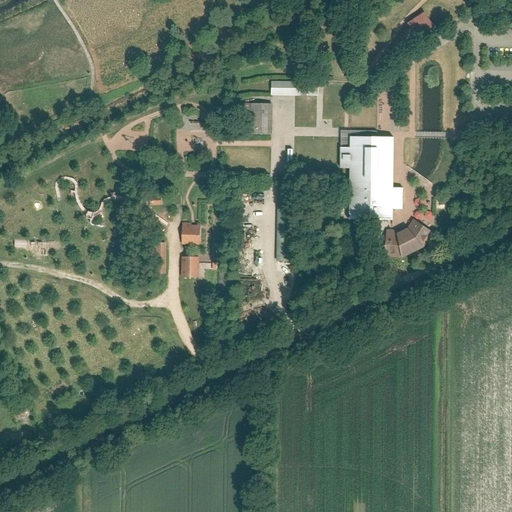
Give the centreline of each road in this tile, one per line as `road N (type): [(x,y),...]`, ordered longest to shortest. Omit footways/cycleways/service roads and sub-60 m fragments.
road 1 (track): [(511,217),(0,472)]
road 2 (track): [(184,175),(170,302),(204,371)]
